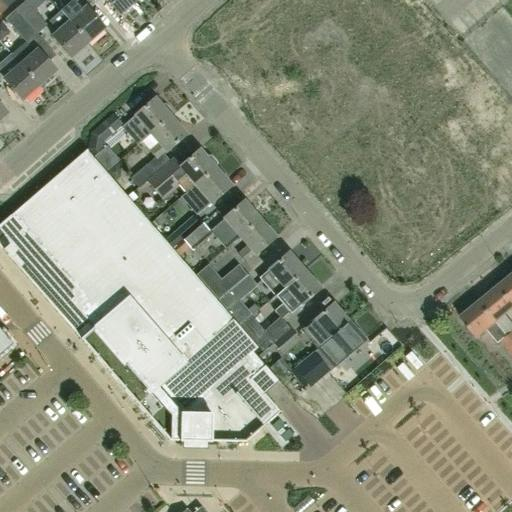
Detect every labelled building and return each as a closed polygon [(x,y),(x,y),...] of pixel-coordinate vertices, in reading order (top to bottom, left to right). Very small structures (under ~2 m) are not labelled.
[(0,0),(7,8),(16,0),(0,0)] [(135,1),(134,0),(92,0),(93,1),(94,0),(105,0),(119,16),(135,1)] [(72,1),(59,12),(87,44),(104,29),(85,8),(82,11),(72,1)] [(462,46),(473,36),(439,1),(429,11),(462,46)] [(25,2),(15,10),(25,23),(36,35),(40,31),(44,28),(46,26),(45,25),(39,18),(33,12),(29,7),(25,2)] [(262,36),(253,44),(267,61),(277,72),(283,78),(285,76),(286,77),(290,82),(295,88),(301,82),(314,96),(376,167),(381,162),(387,157),(393,151),(399,146),(405,141),(410,136),(326,40),(332,35),(330,33),(324,38),(317,29),(296,6),(287,14),(280,7),(256,28),(262,36)] [(25,23),(15,10),(4,20),(24,43),(11,55),(39,87),(55,72),(47,64),(55,57),(36,35),(25,23)] [(54,17),(49,21),(58,32),(52,37),(62,48),(71,58),(79,51),(87,44),(59,12),(54,17)] [(315,16),(309,21),(317,29),(322,24),(315,16)] [(511,50),(509,46),(484,65),(493,76),(500,70),(511,60),(511,50)] [(39,87),(11,55),(0,65),(0,67),(7,76),(3,80),(21,102),(39,87)] [(400,203),(392,210),(413,235),(421,229),(429,239),(464,210),(462,208),(474,198),(469,191),(511,156),(511,60),(500,70),(511,85),(511,97),(428,165),(419,172),(392,193),(400,203)] [(122,127),(121,128),(129,137),(136,145),(138,144),(140,142),(150,134),(160,125),(170,117),(169,116),(171,115),(171,113),(168,109),(166,106),(163,106),(161,107),(155,99),(135,116),(128,122),(122,127)] [(113,116),(91,135),(103,148),(104,142),(123,126),(113,116)] [(142,169),(129,179),(134,184),(138,190),(146,183),(146,182),(173,158),(169,162),(166,158),(163,154),(176,144),(185,135),(178,126),(170,117),(160,125),(150,134),(140,142),(148,151),(151,155),(154,158),(142,169)] [(410,136),(405,141),(412,150),(418,145),(410,136)] [(405,141),(399,146),(406,155),(412,150),(405,141)] [(399,146),(393,151),(401,160),(406,155),(399,146)] [(180,166),(173,158),(146,182),(146,183),(162,201),(178,187),(186,194),(189,192),(188,191),(214,169),(213,167),(215,166),(215,163),(209,157),(207,157),(205,158),(198,150),(180,166)] [(393,151),(387,157),(395,165),(401,160),(393,151)] [(86,152),(0,226),(0,247),(168,442),(243,445),(278,414),(251,382),(266,369),(252,354),(257,350),(251,342),(237,326),(92,159),(86,152)] [(387,157),(381,162),(389,170),(395,165),(387,157)] [(423,159),(414,166),(419,172),(428,165),(423,159)] [(381,162),(376,167),(383,175),(389,170),(381,162)] [(113,182),(117,178),(119,171),(114,165),(105,173),(113,182)] [(376,167),(369,172),(377,181),(383,175),(376,167)] [(188,191),(189,192),(196,199),(188,207),(197,216),(211,204),(210,203),(230,186),(214,169),(188,191)] [(200,225),(182,241),(189,248),(192,252),(211,235),(225,250),(240,237),(259,220),(243,202),(224,219),(209,232),(202,224),(201,225),(200,225)] [(182,241),(200,225),(193,216),(174,233),(182,241)] [(259,220),(240,237),(247,246),(236,255),(244,264),(274,239),(259,220)] [(268,271),(259,279),(266,288),(273,297),(303,271),(296,263),(288,254),(278,262),(268,271)] [(290,316),(320,290),(303,271),(273,297),(281,306),(275,311),(282,319),(288,314),(290,316)] [(228,293),(217,302),(233,321),(237,326),(246,317),(248,316),(244,312),(236,303),(245,296),(255,287),(247,276),(228,293)] [(511,276),(499,288),(511,303),(511,276)] [(511,303),(499,288),(480,304),(496,323),(497,323),(511,310),(511,303)] [(318,348),(348,323),(332,304),(312,321),(313,322),(302,331),(318,348)] [(496,323),(480,304),(460,319),(477,339),(487,331),(498,345),(501,342),(508,336),(497,323),(496,323)] [(257,311),(252,306),(244,312),(248,316),(249,317),(257,311)] [(271,343),(289,328),(279,318),(262,333),(271,343)] [(296,369),(292,372),(304,386),(308,384),(309,386),(327,370),(326,368),(330,365),(332,368),(344,358),(364,341),(348,323),(311,354),(312,355),(296,369)] [(289,328),(271,343),(266,347),(276,358),(281,354),(283,356),(300,341),(289,328)] [(501,342),(509,352),(511,350),(511,332),(508,336),(501,342)] [(0,353),(8,346),(0,336),(0,353)] [(427,345),(410,362),(430,381),(447,363),(427,345)]
